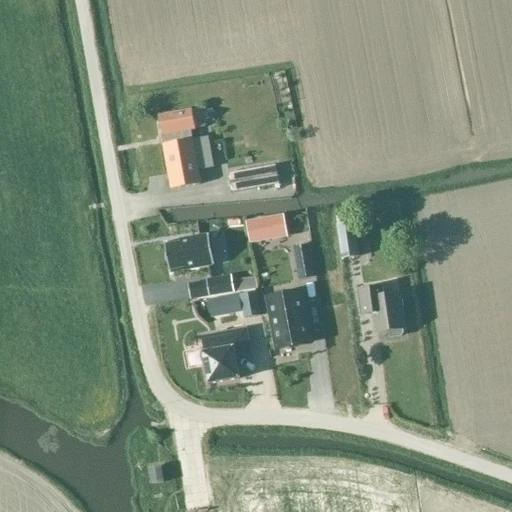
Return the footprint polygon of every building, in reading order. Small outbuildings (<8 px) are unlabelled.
[(195,130),(205,128),(202,110),(192,112),(192,111),(159,117),(172,190),(201,185),(191,131),(196,130),(195,130)] [(210,197),(268,188),(266,176),(208,184),(210,197)] [(283,216),(247,223),(251,243),(287,237),(283,216)] [(338,226),(343,260),(360,257),(355,224),(338,226)] [(166,246),(166,243),(164,244),(170,274),(171,274),(171,271),(186,268),(186,271),(214,266),(209,236),(181,241),(181,244),(166,246)] [(309,246),(293,249),(293,250),(298,249),(300,260),(295,261),(299,280),(315,277),(309,246)] [(231,277),(207,281),(210,297),(258,289),(256,279),(232,283),(231,277)] [(359,291),(363,316),(375,314),(378,334),(388,332),(389,337),(392,339),(401,337),(404,334),(403,330),(404,330),(399,295),(383,298),(382,288),(359,291)] [(256,292),(240,295),(244,318),(260,315),(256,292)] [(268,299),(277,350),(310,344),(300,293),(268,299)] [(247,330),(202,337),(205,354),(203,354),(208,386),(238,380),(234,356),(251,353),(247,330)] [(152,487),(165,485),(162,469),(151,471),(152,487)]
